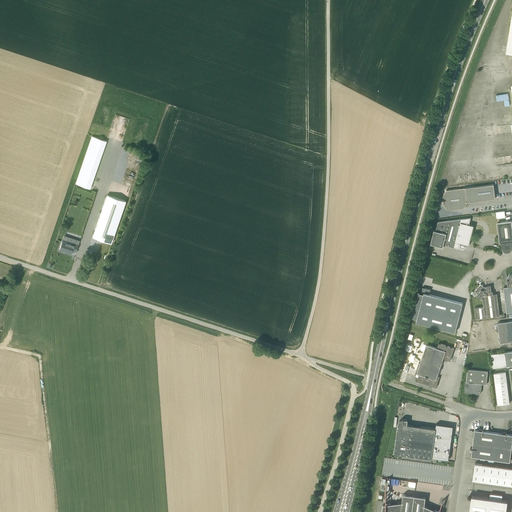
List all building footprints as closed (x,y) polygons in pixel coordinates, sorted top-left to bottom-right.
[(496,95),(497,101),(504,100),(505,106),(510,105),(508,93),(496,95)] [(80,172),(75,184),(90,189),(94,177),(80,172)] [(443,196),(443,201),(444,205),(448,210),(465,208),(468,202),(496,198),(494,184),(446,190),(443,196)] [(111,244),(126,201),(107,194),(104,203),(100,214),(96,227),(92,237),(111,244)] [(430,243),(435,245),(441,246),(441,244),(454,247),(459,249),(460,243),(469,245),(474,226),(469,224),(471,218),(461,219),(438,222),(435,231),(434,230),(430,243)] [(499,243),(501,243),(501,248),(503,248),(503,249),(504,250),(505,251),(507,251),(509,251),(510,251),(511,249),(511,248),(511,246),(511,224),(511,221),(497,223),(499,243)] [(76,252),(78,245),(75,243),(76,240),(68,237),(66,242),(62,241),(59,249),(66,252),(66,253),(71,255),(72,251),(76,252)] [(500,316),(498,305),(497,294),(493,294),(493,292),(492,292),(491,286),(487,286),(485,289),(484,288),(484,287),(481,284),(475,292),(477,294),(476,295),(483,300),(483,306),(475,307),(476,319),(500,316)] [(417,293),(418,294),(412,317),(417,319),(416,322),(455,332),(463,303),(429,294),(430,289),(422,287),(421,293),(420,293),(420,292),(419,291),(418,291),(417,292),(417,293)] [(511,320),(498,323),(500,343),(510,342),(511,345),(511,344),(511,320)] [(421,359),(441,365),(443,359),(450,361),(454,348),(439,343),(437,348),(431,346),(426,344),(421,359)] [(511,351),(505,352),(491,354),(493,368),(507,366),(511,365),(511,351)] [(417,381),(436,387),(439,377),(437,377),(441,365),(421,359),(420,362),(419,362),(416,370),(417,370),(417,373),(419,374),(417,381)] [(486,384),(488,371),(467,369),(466,382),(465,382),(464,388),(465,388),(465,391),(465,392),(466,392),(466,393),(469,393),(470,392),(471,393),(474,393),(475,393),(476,393),(476,394),(477,394),(480,392),(481,393),(480,391),(481,391),(482,384),(486,384)] [(498,405),(510,403),(506,372),(494,373),(498,405)] [(399,422),(394,454),(400,455),(400,454),(402,454),(401,457),(431,461),(436,429),(407,425),(408,420),(402,419),(401,419),(400,420),(399,421),(399,422)] [(473,443),(496,446),(498,433),(483,431),(483,429),(479,429),(479,430),(475,430),(473,443)] [(498,433),(496,446),(494,459),(510,461),(511,444),(511,434),(506,434),(506,432),(502,432),(502,434),(498,433)] [(494,459),(496,446),(473,443),(472,448),(470,448),(470,449),(471,449),(470,452),(472,452),(471,456),(494,459)] [(511,468),(475,463),(472,481),(511,486),(511,468)] [(472,496),(469,511),(505,511),(507,501),(502,500),(502,495),(490,493),(489,498),(472,496)] [(383,505),(381,511),(412,511),(414,496),(403,494),(402,502),(391,504),(385,503),(385,504),(383,505)] [(439,511),(440,510),(435,510),(424,506),(426,497),(414,496),(412,511),(439,511)]
